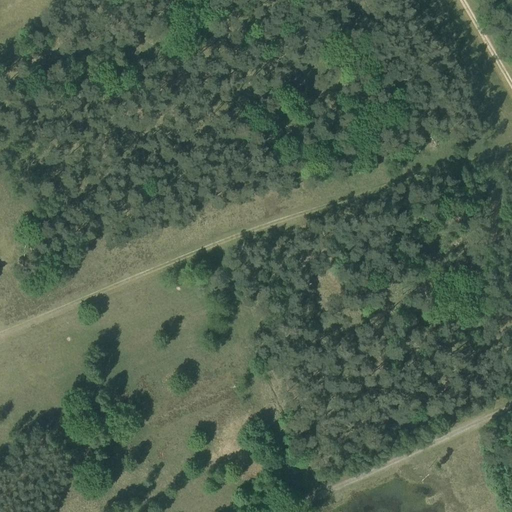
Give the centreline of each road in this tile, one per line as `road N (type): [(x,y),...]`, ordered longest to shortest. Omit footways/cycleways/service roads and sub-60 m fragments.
road 1 (track): [(511,150),(300,212),(0,337)]
road 2 (track): [(279,511),(511,405)]
